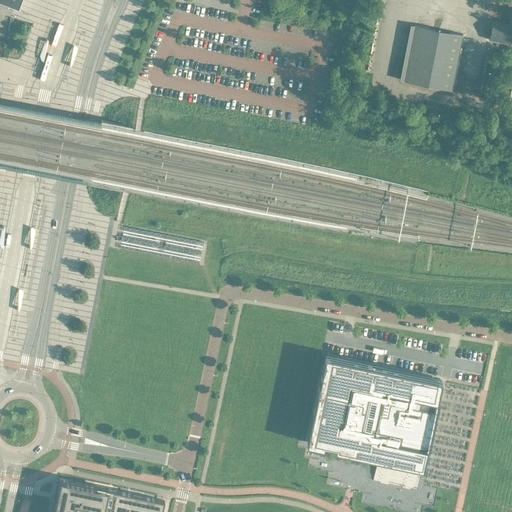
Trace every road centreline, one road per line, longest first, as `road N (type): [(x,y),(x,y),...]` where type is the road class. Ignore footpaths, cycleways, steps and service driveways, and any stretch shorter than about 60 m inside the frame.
road 1 (residential): [(186,462),(227,297),(511,339)]
road 2 (secondary): [(34,390),(87,108),(123,0)]
road 3 (secondary): [(108,0),(83,80),(18,386)]
road 4 (unknown): [(397,0),(383,51),(396,83),(511,108)]
road 5 (unknown): [(459,331),(450,363),(439,363),(354,347),(344,312)]
